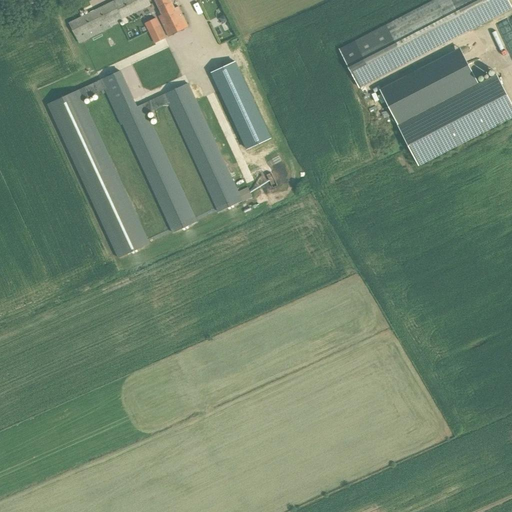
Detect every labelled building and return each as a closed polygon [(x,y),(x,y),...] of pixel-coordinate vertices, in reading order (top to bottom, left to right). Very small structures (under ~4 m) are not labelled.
[(148,0),(115,0),(69,23),(79,43),(112,27),(111,26),(120,22),(119,20),(151,4),(148,0)] [(170,0),(154,0),(161,14),(158,15),(168,36),(188,27),(178,6),(175,8),(170,0)] [(431,0),(339,48),(360,88),(511,8),(511,4),(509,0),(431,0)] [(219,19),(225,16),(221,10),(215,14),(219,19)] [(154,29),(151,30),(155,40),(165,36),(157,20),(151,23),(154,29)] [(235,61),(211,72),(246,149),(271,138),(235,61)] [(449,64),(431,72),(439,89),(457,81),(449,64)] [(101,78),(105,88),(121,124),(123,124),(173,233),(196,222),(147,113),(169,103),(218,212),(243,201),(238,191),(188,83),(137,107),(120,69),(101,78)] [(419,165),(511,116),(511,104),(497,75),(398,126),(419,165)] [(101,78),(48,103),(120,256),(151,242),(83,98),(105,88),(101,78)]
